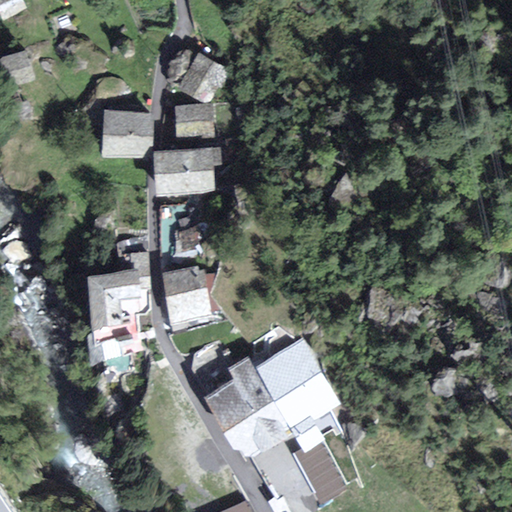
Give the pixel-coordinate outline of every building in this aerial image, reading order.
[(11,0),(1,10),(20,29),(35,16),(19,0),(11,0)] [(13,90),(35,85),(29,61),(7,67),(13,90)] [(198,93),(227,106),(240,75),(211,63),(198,93)] [(150,138),(151,106),(105,105),(105,137),(150,138)] [(191,116),(185,139),(224,149),(230,126),(191,116)] [(177,159),(168,202),(216,212),(225,168),(177,159)] [(177,327),(207,322),(199,275),(169,281),(177,327)] [(145,320),(141,276),(95,281),(99,324),(145,320)] [(142,335),(95,338),(97,369),(144,367),(142,335)] [(210,400),(247,458),(337,400),(304,342),(210,400)] [(293,460),(302,479),(330,465),(321,446),(293,460)] [(255,511),(248,495),(209,511),(255,511)]
